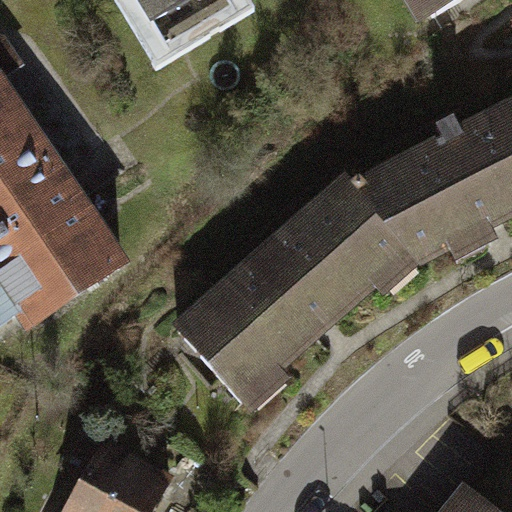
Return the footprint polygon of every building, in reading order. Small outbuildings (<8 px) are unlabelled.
[(281,0),(154,0),(199,69),(290,13),(281,0)] [(447,0),(465,26),(507,0),(447,0)] [(29,85),(0,103),(0,249),(70,338),(170,267),(29,85)] [(382,176),(208,325),(289,414),(461,270),(511,245),(511,126),(392,188),(382,176)] [(185,511),(202,476),(119,440),(86,511),(185,511)] [(509,511),(482,492),(466,511),(509,511)]
